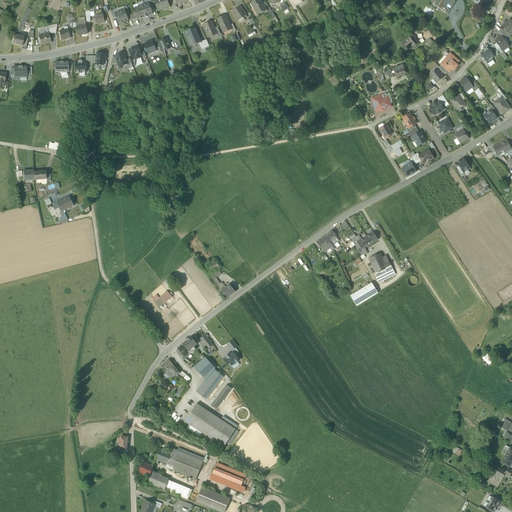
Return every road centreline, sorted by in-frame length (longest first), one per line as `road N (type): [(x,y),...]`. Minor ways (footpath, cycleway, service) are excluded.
road 1 (residential): [(405,182),(342,216),(164,352),(130,406),(133,511)]
road 2 (track): [(94,155),(192,156),(369,125)]
road 3 (secondary): [(0,59),(113,40),(216,0)]
road 4 (track): [(164,352),(101,272),(89,193),(94,155)]
road 5 (track): [(94,155),(114,31),(104,0)]
road 6 (residential): [(503,0),(455,79),(414,105)]
